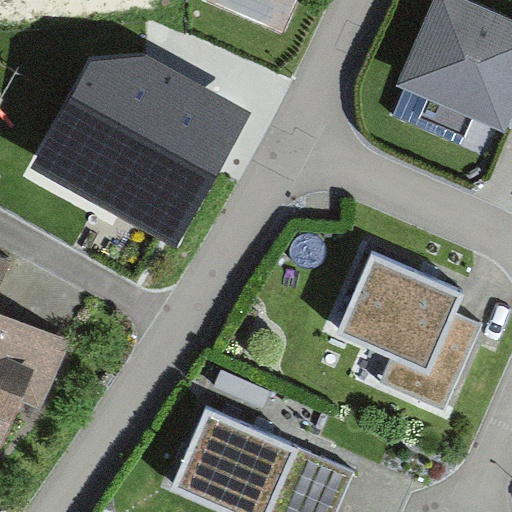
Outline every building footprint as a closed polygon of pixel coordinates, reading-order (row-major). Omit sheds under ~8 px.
[(511,10),(487,0),(441,0),(406,84),(511,127),(511,10)] [(225,104),(147,61),(95,65),(43,159),(175,232),(211,167),(195,158),(225,104)] [(491,318),(477,312),(484,296),(379,252),(348,326),(401,349),(384,389),(450,417),(491,318)] [(72,345),(0,311),(0,458),(16,466),(72,345)] [(226,414),(195,483),(259,511),(339,511),(357,472),(226,414)]
